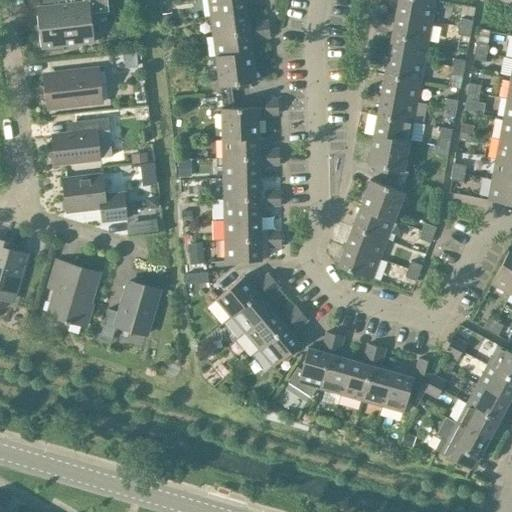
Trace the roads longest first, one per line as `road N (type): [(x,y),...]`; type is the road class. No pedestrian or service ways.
road 1 (residential): [(319,0),(313,35),(321,195),(308,252),(323,292),(435,324),(496,221),(511,227)]
road 2 (tertiary): [(207,511),(0,450)]
road 3 (residential): [(26,215),(9,0)]
